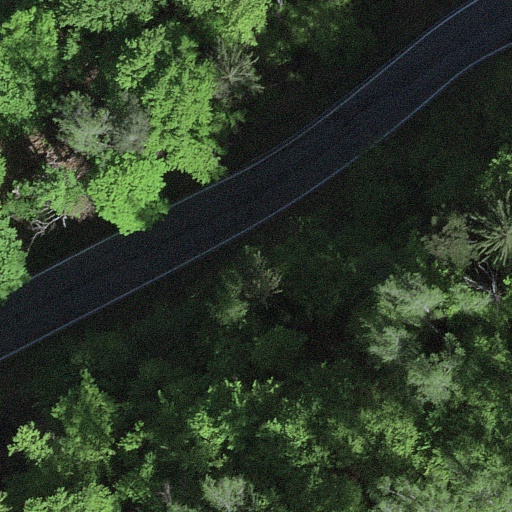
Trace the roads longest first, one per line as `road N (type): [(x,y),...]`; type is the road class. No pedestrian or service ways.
road 1 (tertiary): [(0,328),(287,176),(448,51),(511,15)]
road 2 (trunk): [(293,0),(0,189)]
